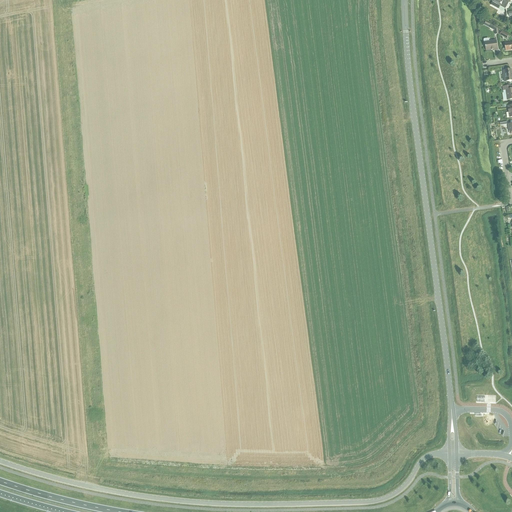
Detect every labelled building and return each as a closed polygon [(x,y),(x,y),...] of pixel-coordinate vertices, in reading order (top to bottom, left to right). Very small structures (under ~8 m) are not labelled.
[(509,3),(511,0),(493,0),(491,5),(498,9),(500,6),(505,9),(509,3)] [(491,25),(489,28),(493,30),(494,30),(495,34),(498,34),(497,29),(494,27),(491,25)] [(485,42),(486,51),(494,50),(494,51),(498,50),(496,41),(489,42),(489,39),(488,39),(484,39),(483,40),(484,42),(485,42)] [(507,81),(511,80),(511,73),(511,70),(503,71),(504,74),(503,75),(504,79),(506,79),(507,81)] [(511,89),(510,86),(503,87),(503,91),(506,90),(507,100),(511,99),(511,89)]
